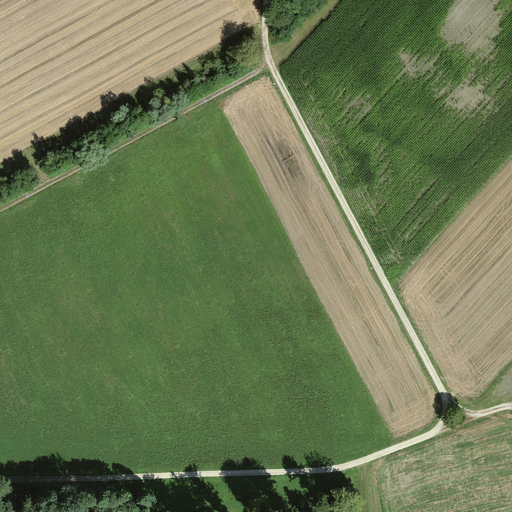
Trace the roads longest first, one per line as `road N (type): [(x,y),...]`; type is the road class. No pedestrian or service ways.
road 1 (track): [(269,0),(268,64),(455,421),(511,407)]
road 2 (track): [(455,421),(331,469),(0,480)]
road 3 (track): [(268,64),(0,208)]
